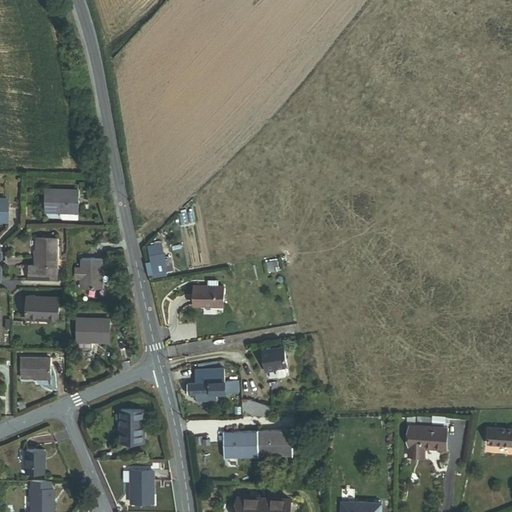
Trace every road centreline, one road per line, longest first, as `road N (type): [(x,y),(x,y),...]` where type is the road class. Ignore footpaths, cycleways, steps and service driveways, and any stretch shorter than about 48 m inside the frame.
road 1 (unclassified): [(72,0),(98,76),(157,366)]
road 2 (residential): [(157,366),(187,511)]
